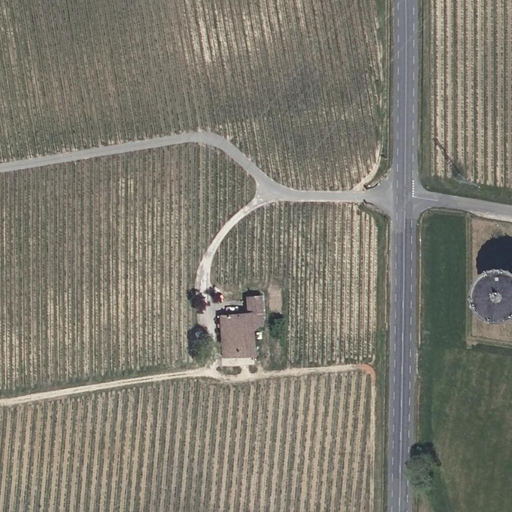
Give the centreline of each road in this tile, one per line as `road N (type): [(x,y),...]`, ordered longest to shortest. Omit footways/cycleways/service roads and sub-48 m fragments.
road 1 (tertiary): [(398,511),(404,199)]
road 2 (tertiary): [(404,199),(405,0)]
